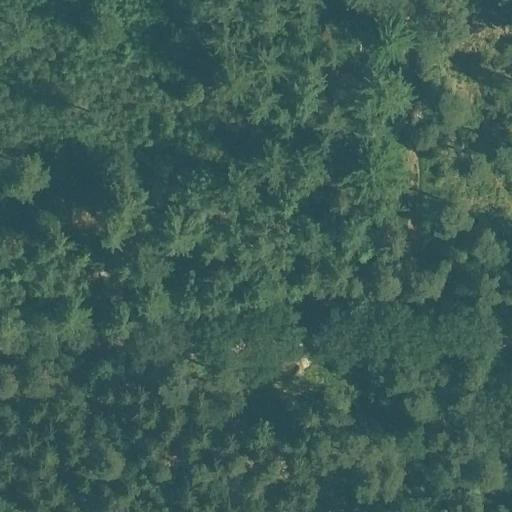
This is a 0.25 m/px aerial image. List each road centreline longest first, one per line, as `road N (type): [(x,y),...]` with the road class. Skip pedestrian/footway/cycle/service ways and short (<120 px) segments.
road 1 (track): [(0,342),(355,342)]
road 2 (track): [(413,342),(409,0)]
road 3 (track): [(511,495),(377,409),(355,342)]
